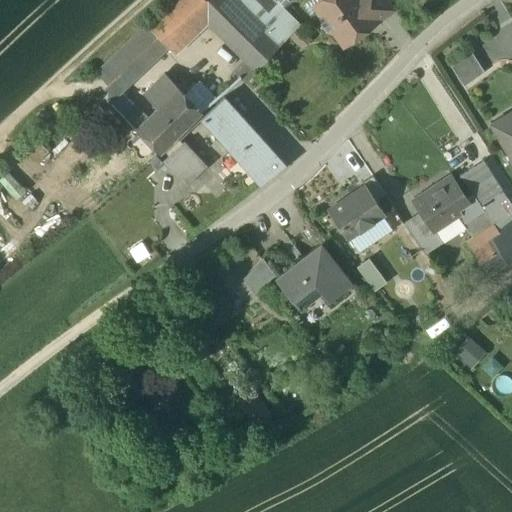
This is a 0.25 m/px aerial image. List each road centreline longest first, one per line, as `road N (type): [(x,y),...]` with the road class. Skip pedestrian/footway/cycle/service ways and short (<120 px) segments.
road 1 (residential): [(486,0),(443,29),(301,177),(0,401)]
road 2 (track): [(496,290),(451,332),(305,431)]
road 3 (track): [(0,138),(150,0)]
